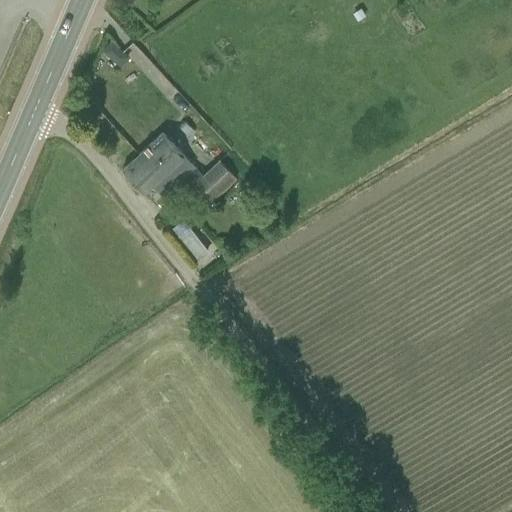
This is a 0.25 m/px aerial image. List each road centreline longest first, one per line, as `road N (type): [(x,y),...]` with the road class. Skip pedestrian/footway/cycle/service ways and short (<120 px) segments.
road 1 (track): [(33,112),(95,151),(373,511)]
road 2 (primary): [(0,189),(81,0)]
